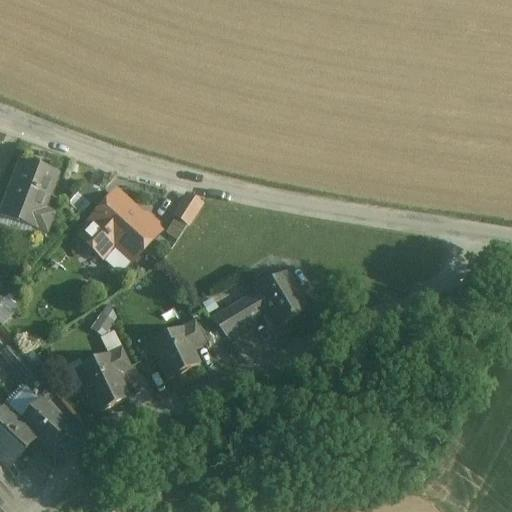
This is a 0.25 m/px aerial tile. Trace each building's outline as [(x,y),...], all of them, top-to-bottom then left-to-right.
[(57,176),(20,162),(0,216),(0,217),(36,232),(37,230),(46,233),(53,216),(44,212),(57,176)] [(86,187),(68,206),(80,216),(102,193),(86,187)] [(192,228),(205,202),(186,192),(173,218),(192,228)] [(93,227),(80,240),(100,259),(113,245),(133,263),(158,237),(156,235),(158,233),(157,226),(147,217),(141,218),(139,219),(115,197),(90,224),(93,227)] [(287,276),(256,294),(256,295),(266,312),(277,330),(308,311),(287,276)] [(266,312),(256,295),(229,311),(240,330),(259,319),(257,317),(266,312)] [(7,297),(0,304),(0,322),(4,326),(20,308),(7,297)] [(240,330),(229,311),(211,322),(226,338),(240,330)] [(182,332),(192,351),(204,345),(195,326),(182,332)] [(168,345),(153,352),(167,382),(199,367),(192,351),(182,332),(165,339),(168,345)] [(112,352),(122,347),(114,333),(105,338),(112,352)] [(17,349),(5,360),(28,386),(40,375),(26,360),(17,349)] [(108,358),(117,377),(130,371),(121,352),(108,358)] [(108,358),(81,370),(88,385),(83,387),(97,416),(129,400),(117,377),(108,358)] [(25,390),(5,411),(20,425),(32,412),(28,409),(36,400),(25,390)] [(32,412),(20,425),(36,441),(47,450),(67,429),(39,404),(32,412)] [(5,411),(0,415),(0,445),(9,454),(18,461),(36,441),(20,425),(5,411)] [(0,463),(9,454),(0,445),(0,463)]
